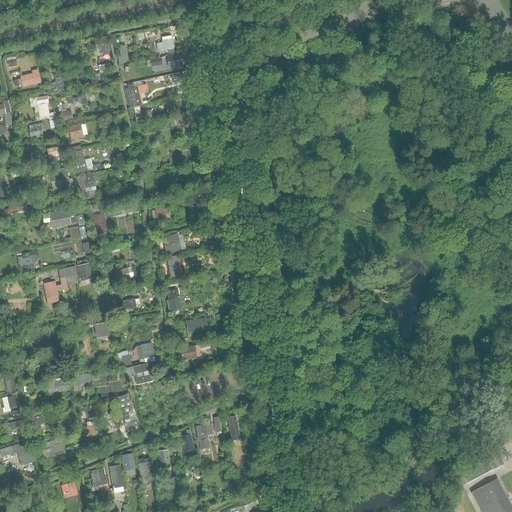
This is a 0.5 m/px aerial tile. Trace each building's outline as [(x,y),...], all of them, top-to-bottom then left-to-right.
[(24,7),(23,0),(12,3),(14,10),(24,7)] [(172,41),(156,44),(158,52),(167,50),(168,54),(174,53),(173,49),(174,49),(172,41)] [(108,43),(98,45),(100,56),(110,54),(108,43)] [(121,57),(117,58),(119,66),(123,65),(122,63),(128,62),(125,47),(119,48),(121,57)] [(180,54),(166,57),(169,68),(183,65),(180,54)] [(15,60),(7,61),(8,68),(17,66),(15,60)] [(109,64),(98,67),(100,72),(111,70),(109,64)] [(32,74),(20,77),(22,88),(41,83),(37,70),(31,71),(32,74)] [(56,87),(52,88),(53,94),(68,91),(65,78),(55,81),(56,87)] [(137,87),(125,89),(130,108),(141,105),(137,87)] [(71,96),(66,98),(68,104),(72,103),(73,108),(87,104),(85,96),(72,100),(71,96)] [(38,113),(34,114),(35,121),(56,117),(55,113),(51,114),(49,116),(47,103),(51,102),(50,97),(47,97),(36,98),(38,113)] [(3,104),(0,105),(0,115),(5,114),(5,113),(10,112),(8,101),(3,102),(3,104)] [(70,111),(61,113),(63,121),(72,119),(70,111)] [(135,115),(134,115),(136,122),(151,118),(150,111),(148,112),(135,115)] [(195,114),(179,118),(181,126),(191,124),(193,130),(198,129),(195,114)] [(29,129),(28,129),(30,137),(42,135),(42,132),(45,131),(43,126),(42,126),(42,123),(32,125),(33,128),(29,129)] [(80,124),(68,127),(71,139),(83,137),(80,124)] [(59,146),(47,148),(50,164),(64,161),(63,156),(61,156),(59,146)] [(76,166),(73,167),(75,174),(87,171),(82,150),(73,153),(76,166)] [(66,168),(48,172),(50,182),(60,180),(62,188),(70,186),(66,168)] [(208,183),(206,171),(197,173),(200,185),(208,183)] [(92,173),(76,177),(81,201),(92,198),(90,188),(95,187),(92,173)] [(182,184),(174,186),(175,192),(183,190),(182,184)] [(23,185),(13,187),(13,191),(15,196),(25,194),(23,185)] [(9,209),(0,211),(2,217),(25,212),(22,198),(7,201),(9,209)] [(153,211),(151,211),(152,219),(157,219),(157,223),(170,220),(167,207),(155,210),(153,211)] [(71,210),(42,215),(43,219),(50,218),(52,228),(59,227),(59,226),(70,224),(69,217),(73,216),(71,210)] [(103,214),(93,216),(96,235),(107,232),(103,214)] [(177,234),(162,238),(166,254),(181,251),(177,234)] [(83,244),(82,245),(85,255),(92,253),(89,243),(83,244)] [(37,252),(17,256),(20,272),(33,270),(31,259),(38,257),(37,252)] [(178,256),(166,258),(170,277),(182,274),(178,256)] [(78,266),(77,267),(81,282),(93,279),(89,263),(78,266)] [(135,266),(113,271),(115,282),(137,277),(135,266)] [(54,282),(43,284),(47,304),(48,304),(59,302),(57,292),(70,289),(69,284),(77,282),(75,276),(76,276),(74,267),(59,270),(58,270),(61,285),(55,286),(54,282)] [(168,300),(166,301),(168,312),(182,309),(180,298),(178,298),(177,290),(166,292),(168,300)] [(137,308),(135,299),(121,302),(122,310),(137,308)] [(205,319),(186,322),(187,333),(207,330),(205,319)] [(108,323),(95,325),(97,337),(110,335),(108,323)] [(38,332),(20,335),(21,344),(39,341),(38,332)] [(180,348),(180,349),(181,361),(196,358),(196,357),(200,356),(199,349),(210,347),(209,343),(195,346),(180,348)] [(136,347),(139,360),(154,357),(151,344),(136,347)] [(129,355),(121,357),(123,367),(131,365),(129,355)] [(149,364),(123,370),(125,378),(134,376),(136,384),(152,380),(149,364)] [(91,374),(71,377),(74,391),(81,390),(80,385),(92,383),(91,374)] [(55,382),(54,382),(56,393),(57,393),(68,391),(67,381),(55,382)] [(7,397),(2,398),(5,413),(10,412),(10,409),(11,409),(19,407),(16,393),(11,394),(12,397),(7,398),(7,397)] [(128,394),(116,398),(128,436),(129,435),(140,432),(128,394)] [(44,416),(31,418),(33,426),(46,423),(44,416)] [(235,417),(228,418),(232,441),(239,439),(235,417)] [(219,418),(213,419),(216,433),(217,433),(217,435),(221,434),(221,432),(219,418)] [(15,422),(9,424),(10,431),(17,429),(16,426),(24,425),(23,420),(15,422)] [(211,424),(195,427),(197,441),(198,441),(200,450),(209,448),(207,435),(212,434),(211,424)] [(94,426),(81,429),(83,439),(96,436),(94,426)] [(508,441),(498,428),(488,436),(498,449),(508,441)] [(187,436),(179,438),(183,454),(194,451),(190,435),(191,434),(189,430),(185,431),(187,436)] [(61,439),(40,445),(42,454),(50,452),(51,455),(64,451),(61,439)] [(16,445),(0,449),(0,453),(1,457),(17,453),(21,466),(35,462),(32,452),(31,453),(29,444),(17,447),(16,445)] [(503,465),(494,448),(485,452),(495,470),(503,465)] [(168,451),(159,451),(161,477),(170,476),(168,451)] [(133,453),(120,456),(123,471),(136,469),(133,453)] [(151,459),(139,460),(141,481),(146,480),(146,481),(154,480),(151,459)] [(493,471),(487,460),(461,474),(467,485),(493,471)] [(110,467),(109,467),(113,489),(123,487),(120,466),(110,467)] [(90,471),(89,471),(93,487),(100,485),(103,498),(109,497),(103,468),(90,471)] [(511,511),(511,506),(497,479),(471,493),(480,511),(511,511)] [(75,483),(61,486),(63,498),(77,495),(75,483)] [(258,503),(254,495),(241,502),(245,510),(258,503)]
